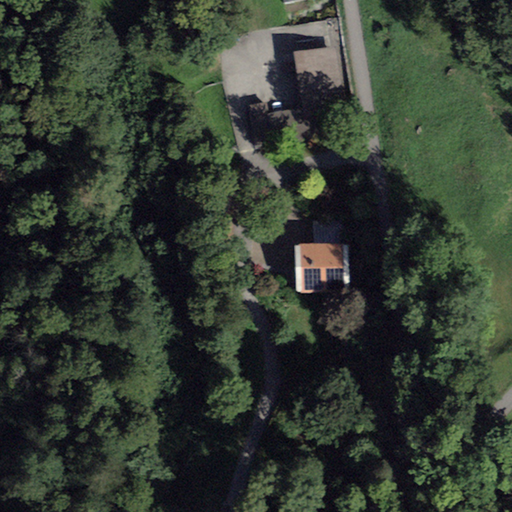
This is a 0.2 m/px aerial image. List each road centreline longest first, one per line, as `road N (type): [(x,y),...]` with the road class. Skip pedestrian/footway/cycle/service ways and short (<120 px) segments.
road 1 (unclassified): [(346,3),(397,353),(394,423),(414,511)]
road 2 (track): [(370,166),(236,193),(271,292),(277,423),(242,511)]
road 3 (unclassified): [(476,511),(486,422),(511,383)]
